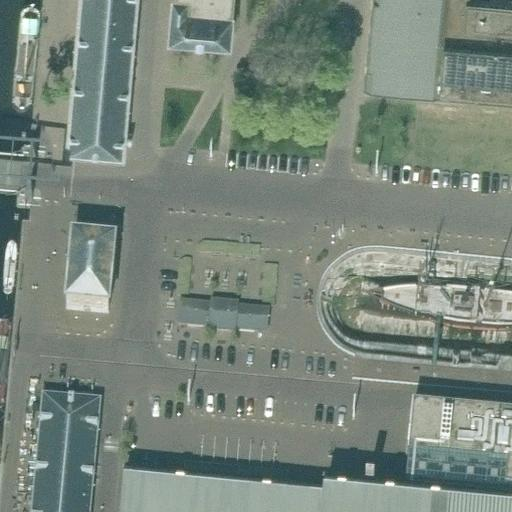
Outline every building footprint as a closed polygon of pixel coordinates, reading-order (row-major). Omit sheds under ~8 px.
[(130,143),(132,131),(125,130),(137,0),(79,0),(66,151),(123,157),(124,143),(130,143)] [(171,0),(168,35),(229,40),(231,0),(171,0)] [(511,0),(371,0),(364,80),(371,80),(511,93),(511,0)] [(236,66),(235,80),(332,87),(334,60),(248,53),(247,66),(236,66)] [(109,315),(115,247),(72,243),(69,278),(66,311),(109,315)] [(406,291),(368,300),(409,318),(441,325),(503,333),(511,333),(511,296),(451,290),(406,291)] [(236,311),(236,307),(213,305),(212,308),(181,305),(180,314),(179,325),(210,328),(210,331),(234,334),(234,331),(265,334),(267,323),(267,314),(236,311)] [(90,511),(100,405),(43,400),(32,511),(90,511)] [(511,511),(511,422),(413,413),(404,502),(373,499),(373,496),(365,495),(365,498),(334,496),(286,491),(288,477),(273,475),(199,468),(185,467),(184,481),(136,476),(125,475),(121,511),(511,511)]
